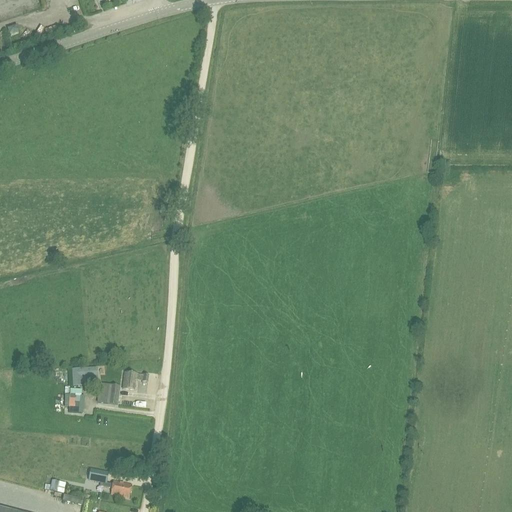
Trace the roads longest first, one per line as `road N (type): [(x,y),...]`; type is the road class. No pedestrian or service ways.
road 1 (unclassified): [(144,511),(176,227),(214,0)]
road 2 (tertiary): [(0,65),(166,11)]
